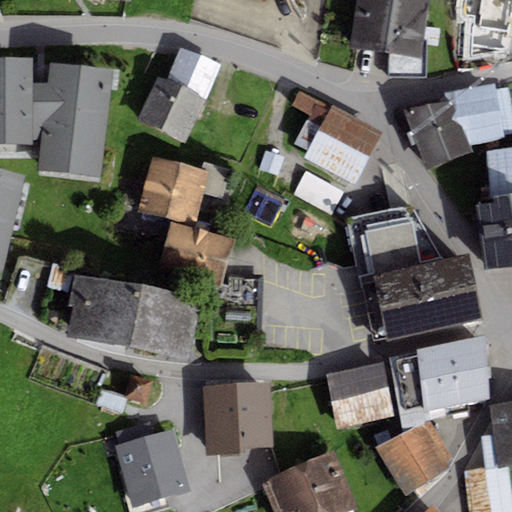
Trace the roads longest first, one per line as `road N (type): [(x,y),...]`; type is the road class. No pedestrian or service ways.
road 1 (residential): [(511,337),(488,330),(314,370),(213,376),(128,362),(0,319)]
road 2 (residential): [(357,104),(278,65),(181,35),(103,30),(0,38)]
road 3 (residential): [(511,315),(489,292),(471,244),(392,136),(357,104)]
road 4 (residential): [(420,511),(458,475),(486,422),(487,403),(511,384)]
road 5 (residential): [(357,104),(511,70)]
